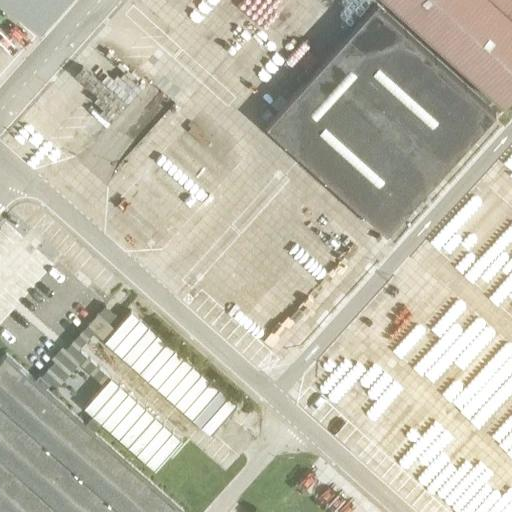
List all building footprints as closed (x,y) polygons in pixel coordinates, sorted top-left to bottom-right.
[(2,0),(38,32),(66,0),(2,0)] [(511,0),(390,0),(503,102),(511,92),(511,0)] [(387,231),(491,116),(496,111),(376,2),(267,123),(387,231)] [(5,353),(0,358),(0,511),(183,511),(184,511),(5,353)] [(156,467),(182,438),(111,376),(85,405),(156,467)]
